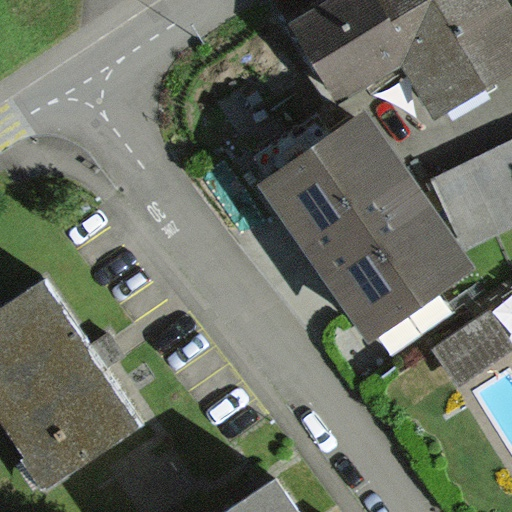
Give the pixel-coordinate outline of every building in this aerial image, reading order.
[(511,36),(490,0),(327,0),(286,24),(326,93),(394,54),(424,106),(511,54),(511,36)] [(355,118),(265,178),(362,323),(452,264),(443,247),(511,211),(511,136),(405,192),(355,118)] [(33,280),(0,301),(0,437),(35,489),(130,425),(33,280)] [(434,348),(457,378),(500,346),(477,315),(434,348)] [(290,511),(264,474),(207,511),(290,511)]
